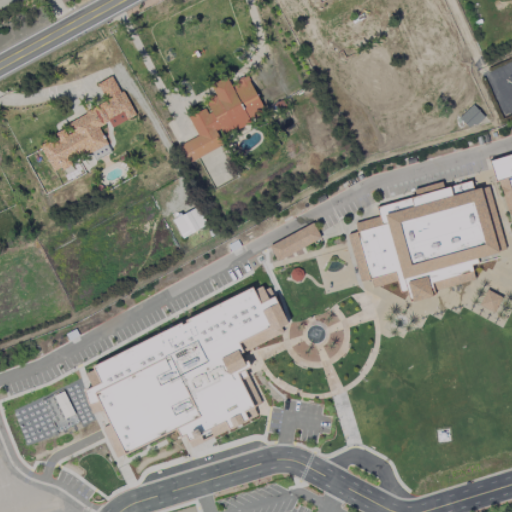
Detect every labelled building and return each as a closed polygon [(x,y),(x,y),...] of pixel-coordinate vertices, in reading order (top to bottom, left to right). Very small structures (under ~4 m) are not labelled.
[(134,117),(114,75),(97,84),(106,102),(69,120),(71,132),(66,134),(64,129),(56,133),(58,141),(42,144),(39,145),(52,171),(64,170),(71,166),(70,159),(77,156),(89,154),(91,153),(95,160),(106,155),(110,154),(109,149),(99,127),(109,122),(111,128),(134,117)] [(188,161),(224,147),(219,134),(264,117),(249,76),(229,84),(227,78),(210,84),(216,98),(205,102),(207,109),(189,116),(197,137),(182,143),(188,161)] [(483,117),(472,105),(459,118),(470,130),(483,117)] [(511,153),(511,232),(498,182),(494,183),(490,170),(487,161),(511,153)] [(414,188),(443,181),(444,185),(445,188),(471,181),(473,189),(488,185),(504,250),(497,252),(499,259),(472,266),(476,281),(433,292),(434,297),(410,303),(407,290),(400,292),(397,283),(380,287),(370,290),(368,281),(361,283),(348,235),(357,233),(354,223),(378,217),(375,207),(417,196),(416,194),(414,188)] [(180,237),(206,227),(198,208),(173,218),(180,237)] [(267,247),(268,249),(270,253),(275,263),(321,240),(318,234),(313,224),(267,247)] [(224,270),(233,287),(251,277),(250,274),(256,271),(252,262),(257,260),(261,269),(265,267),(262,263),(266,261),(268,265),(270,265),(262,250),(224,270)] [(292,270),(290,275),(291,279),(292,280),(296,282),(301,281),(303,277),(303,275),(302,272),(298,269),(292,270)] [(237,343),(270,327),(267,321),(262,310),(264,309),(255,292),(254,289),(204,313),(222,350),(237,343)] [(267,321),(271,319),(275,329),(286,324),(274,299),(269,302),(262,289),(255,292),(264,309),(262,310),(267,321)] [(486,290),(479,307),(495,314),(502,297),(486,290)] [(313,316),(321,338),(323,338),(328,352),(346,346),(339,326),(336,327),(330,310),(313,316)] [(177,427),(182,437),(186,434),(190,441),(201,435),(200,433),(214,425),(199,395),(195,387),(222,374),(225,378),(243,369),(236,354),(241,351),(237,343),(222,350),(204,313),(191,320),(192,322),(182,327),(181,326),(161,336),(171,355),(167,356),(197,416),(177,427)] [(155,362),(167,356),(171,355),(161,336),(146,343),(155,362)] [(96,368),(104,384),(105,386),(155,362),(146,343),(96,368)] [(274,354),(282,371),(279,373),(294,406),(314,397),(291,347),(274,354)] [(104,384),(88,392),(92,402),(101,399),(107,412),(105,413),(115,434),(117,433),(126,452),(177,427),(197,416),(167,356),(155,362),(105,386),(104,384)] [(37,382),(54,416),(73,407),(56,373),(37,382)] [(214,425),(252,406),(237,376),(199,395),(214,425)] [(73,407),(82,425),(82,440),(70,445),(64,433),(62,434),(54,416),(73,407)] [(70,445),(67,447),(75,462),(95,452),(88,437),(82,440),(70,445)] [(75,462),(87,487),(107,477),(95,452),(75,462)]
